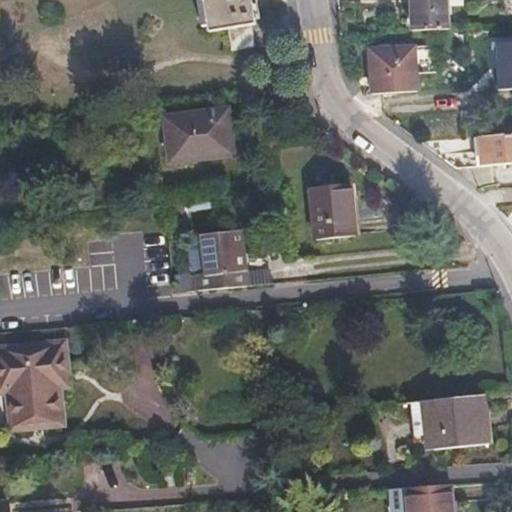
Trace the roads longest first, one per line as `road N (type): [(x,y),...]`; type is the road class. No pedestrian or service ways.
road 1 (residential): [(0,320),(511,274)]
road 2 (residential): [(511,257),(486,227),(348,119),(326,81),(313,0)]
